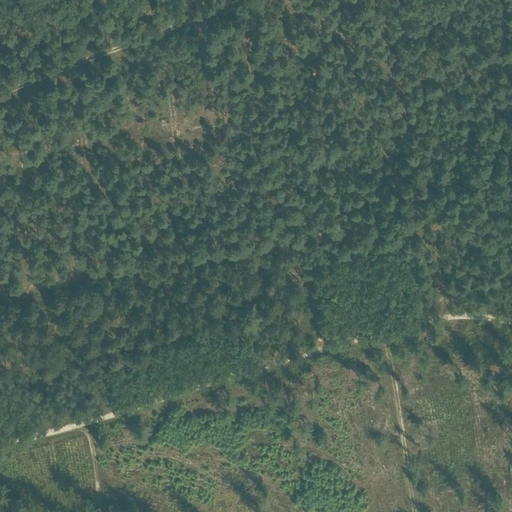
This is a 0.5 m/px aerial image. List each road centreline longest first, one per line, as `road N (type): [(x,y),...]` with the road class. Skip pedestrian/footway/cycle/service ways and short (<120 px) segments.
road 1 (track): [(511,324),(443,316),(81,422),(96,511)]
road 2 (track): [(0,95),(241,0)]
road 3 (track): [(78,272),(33,82)]
road 4 (track): [(373,336),(407,511)]
road 5 (track): [(114,414),(78,272)]
